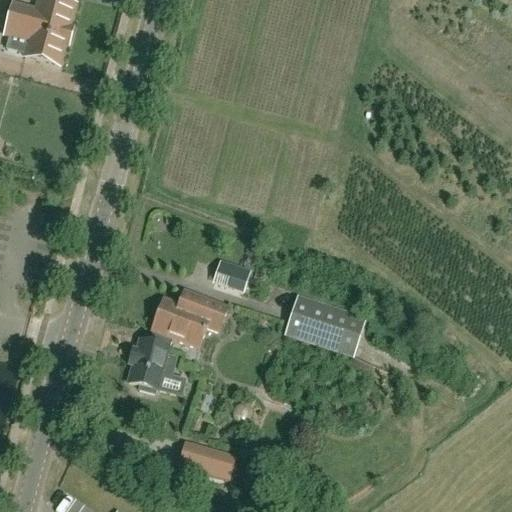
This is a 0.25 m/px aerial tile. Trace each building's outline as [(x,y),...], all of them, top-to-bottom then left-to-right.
[(68,30),(74,7),(45,0),(39,0),(36,14),(13,8),(5,38),(29,44),(24,60),(58,69),(64,46),(68,47),(72,31),(68,30)] [(244,293),(249,277),(219,267),(214,284),(244,293)] [(154,336),(151,348),(169,352),(172,342),(199,352),(206,330),(219,335),(227,311),(183,295),(178,308),(162,303),(151,335),(154,336)] [(365,323),(297,302),(288,330),(285,340),(350,360),(353,361),(365,323)] [(169,352),(151,348),(140,345),(138,355),(134,354),(130,369),(134,370),(129,386),(141,390),(140,394),(155,398),(157,394),(158,394),(162,378),(172,381),(177,363),(167,360),(169,352)] [(178,380),(200,388),(206,372),(184,364),(178,380)] [(235,461),(185,447),(179,470),(229,484),(235,461)]
